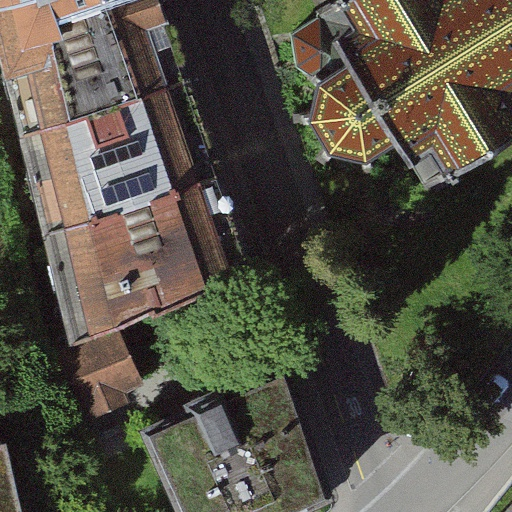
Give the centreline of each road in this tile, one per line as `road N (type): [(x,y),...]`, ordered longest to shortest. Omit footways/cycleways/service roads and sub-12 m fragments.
road 1 (residential): [(203,0),(376,488),(395,511)]
road 2 (residential): [(410,511),(511,402)]
